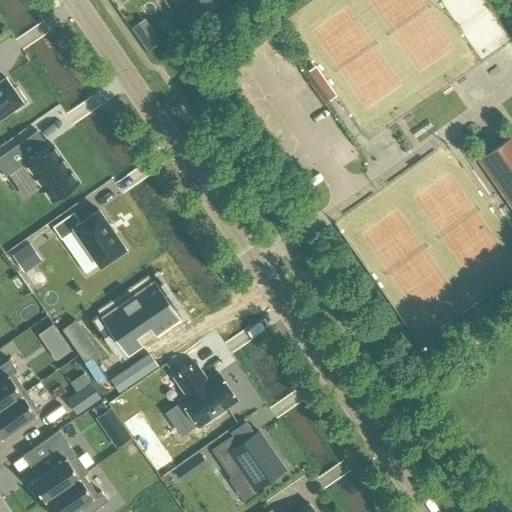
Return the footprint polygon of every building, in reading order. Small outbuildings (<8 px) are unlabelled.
[(214,7),(209,0),(199,0),(193,4),(201,16),(214,7)] [(140,39),(148,50),(159,42),(152,31),(140,39)] [(200,71),(188,79),(202,99),(214,91),(200,71)] [(0,115),(13,106),(15,109),(27,102),(17,87),(13,89),(5,76),(0,79),(0,115)] [(511,134),(487,153),(511,188),(511,195),(509,204),(511,208),(511,134)] [(78,181),(50,142),(47,144),(38,150),(28,136),(0,155),(0,168),(5,175),(25,162),(51,200),(78,181)] [(75,210),(55,224),(63,236),(77,227),(101,261),(101,262),(102,263),(104,262),(103,262),(125,247),(127,246),(126,244),(101,209),(102,209),(100,207),(99,208),(99,209),(82,220),(75,210)] [(26,244),(12,254),(24,271),(39,261),(26,244)] [(154,279),(100,317),(108,329),(117,324),(129,341),(149,328),(155,337),(181,319),(154,279)] [(86,336),(75,319),(61,328),(73,345),(86,336)] [(52,324),(39,333),(47,346),(61,337),(52,324)] [(149,353),(113,378),(121,391),(158,366),(149,353)] [(0,408),(25,391),(12,371),(16,368),(9,358),(0,364),(0,408)] [(218,372),(207,380),(195,362),(173,377),(184,391),(186,394),(179,399),(198,426),(237,399),(218,372)] [(75,393),(67,399),(76,412),(99,396),(90,383),(77,392),(75,393)] [(25,391),(0,408),(0,436),(0,437),(39,410),(25,391)] [(98,416),(97,416),(107,430),(119,423),(109,408),(108,409),(98,416)] [(231,434),(210,449),(231,478),(241,472),(253,490),(284,468),(258,430),(238,444),(231,434)] [(53,464),(30,481),(31,482),(28,485),(37,497),(40,495),(44,500),(83,474),(87,471),(66,441),(47,455),(53,464)] [(194,467),(204,460),(198,452),(188,459),(194,467)] [(83,474),(44,500),(52,511),(68,511),(81,504),(86,511),(90,511),(107,500),(100,490),(96,493),(83,474)] [(295,511),(271,511),(270,510),(272,509),(271,508),(265,511),(314,511),(309,503),(295,511)]
